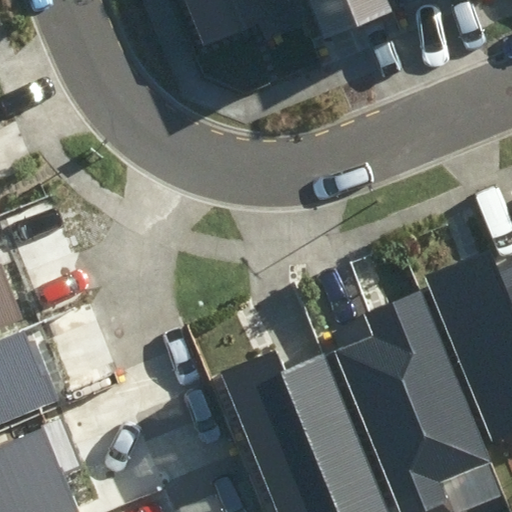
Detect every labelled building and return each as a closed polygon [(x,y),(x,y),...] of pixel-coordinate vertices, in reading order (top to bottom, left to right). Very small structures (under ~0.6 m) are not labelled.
[(197,0),(211,34),(263,14),(268,27),(305,12),(300,0),(197,0)] [(320,0),(326,14),(358,0),(320,0)] [(501,230),(429,260),(494,419),(511,411),(511,248),(509,250),(501,230)] [(0,315),(23,307),(3,258),(0,259),(0,315)] [(375,317),(338,331),(407,503),(450,486),(443,470),(489,452),(420,279),(367,300),(375,317)] [(33,320),(0,332),(0,410),(60,387),(33,320)] [(285,344),(236,363),(293,511),(323,511),(344,504),(346,511),(372,511),(392,505),(328,339),(289,354),(285,344)] [(0,511),(53,511),(86,499),(71,461),(88,454),(69,407),(0,434),(0,511)]
